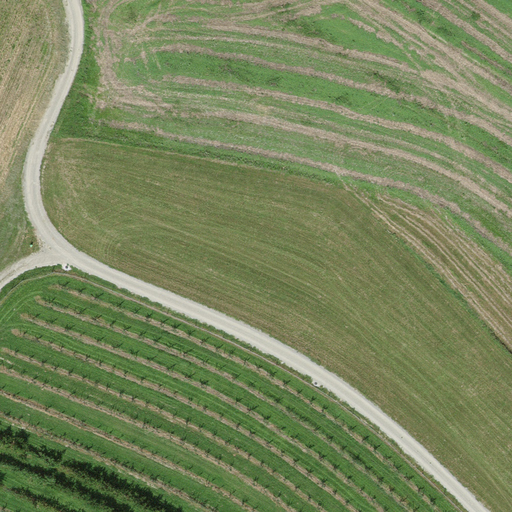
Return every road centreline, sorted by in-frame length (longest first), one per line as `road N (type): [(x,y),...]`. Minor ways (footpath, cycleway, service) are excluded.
road 1 (track): [(479,511),(327,378),(231,327),(63,253),(0,286)]
road 2 (track): [(63,253),(36,188),(44,142),(79,58),(73,0)]
